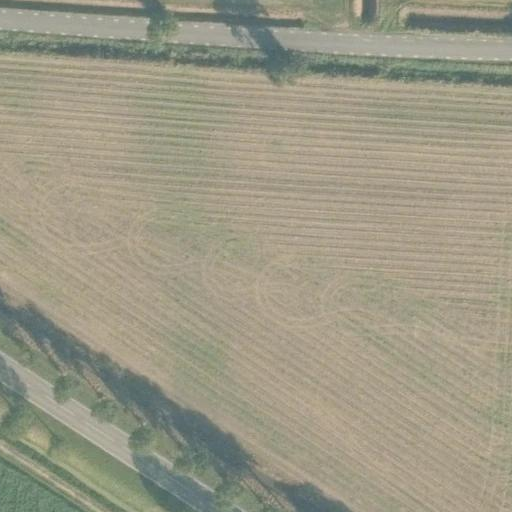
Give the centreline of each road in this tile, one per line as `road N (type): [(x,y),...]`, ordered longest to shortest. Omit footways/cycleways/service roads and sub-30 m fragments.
road 1 (tertiary): [(511,46),(0,16)]
road 2 (primary): [(226,511),(0,365)]
